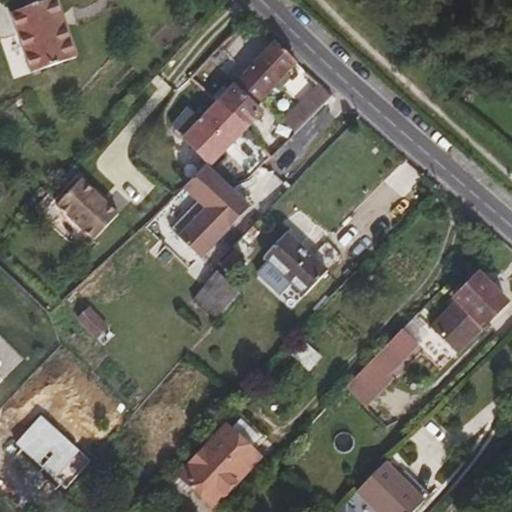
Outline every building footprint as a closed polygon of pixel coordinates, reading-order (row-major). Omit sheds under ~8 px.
[(69,57),(47,0),(41,0),(4,13),(1,6),(0,5),(0,38),(11,33),(27,73),(69,57)] [(262,90),(291,59),(269,39),(240,70),(262,90)] [(295,124),(328,92),(302,69),(273,101),(295,124)] [(249,103),(262,90),(240,70),(211,101),(238,126),(255,108),(249,103)] [(206,160),(238,126),(211,101),(197,115),(195,112),(191,116),(184,109),(170,124),(181,134),(179,135),(206,160)] [(218,226),(238,204),(215,177),(218,173),(213,167),(208,171),(200,162),(178,184),(193,200),(166,228),(190,252),(216,224),(218,226)] [(64,217),(88,192),(73,177),(49,203),(64,217)] [(111,212),(88,192),(64,217),(86,238),(111,212)] [(292,241),(280,229),(275,234),(287,246),(292,241)] [(298,291),(335,252),(320,238),(305,253),(292,241),(287,246),(275,234),(257,252),(298,291)] [(212,316),(233,292),(215,270),(190,296),(212,316)] [(452,350),(500,299),(471,272),(423,322),(452,350)] [(96,341),(110,329),(91,307),(77,319),(96,341)] [(381,374),(418,336),(412,329),(404,337),(395,328),(351,372),(355,376),(361,371),(364,375),(373,366),(381,374)] [(225,472),(247,448),(219,422),(173,471),(208,502),(231,477),(225,472)] [(428,495),(390,455),(384,461),(422,501),(428,495)] [(409,511),(422,501),(384,461),(354,491),(374,511),(409,511)]
